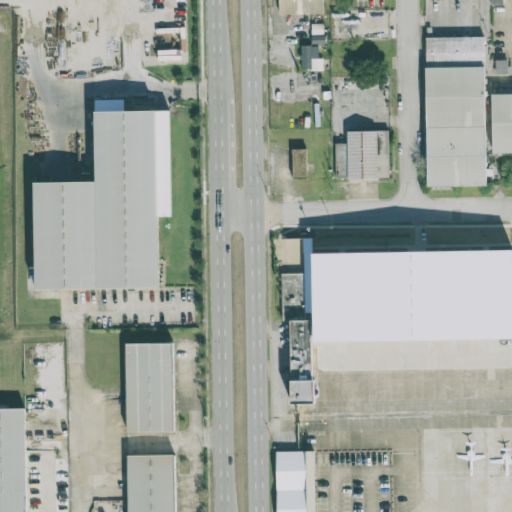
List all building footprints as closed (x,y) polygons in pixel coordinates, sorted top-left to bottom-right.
[(324,14),(323,0),(278,0),(279,15),(324,14)] [(312,43),(325,43),(325,35),(312,34),(312,43)] [(427,187),(487,185),(484,36),(424,37),(427,187)] [(318,58),(318,45),(300,46),(301,70),(323,69),(322,58),(318,58)] [(509,60),(495,60),(496,74),(510,73),(509,60)] [(511,152),(511,93),(491,94),(492,153),(511,152)] [(39,290),(161,288),(159,217),(170,217),(168,111),(97,113),(98,182),(37,183),(39,290)] [(389,178),(388,131),(346,131),(347,143),(335,143),(336,179),(389,178)] [(292,178),(306,178),(306,149),(292,149),(292,178)] [(277,237),(395,234),(395,246),(429,245),(429,311),(315,312),(317,399),(295,399),(294,319),(284,319),(283,272),(279,273),(277,237)] [(127,344),(174,343),(176,431),(129,432),(127,344)] [(0,511),(0,409),(26,409),(27,511),(0,511)] [(280,511),(280,449),(324,449),(325,511),(280,511)] [(131,511),(131,457),(176,456),(176,511),(131,511)]
